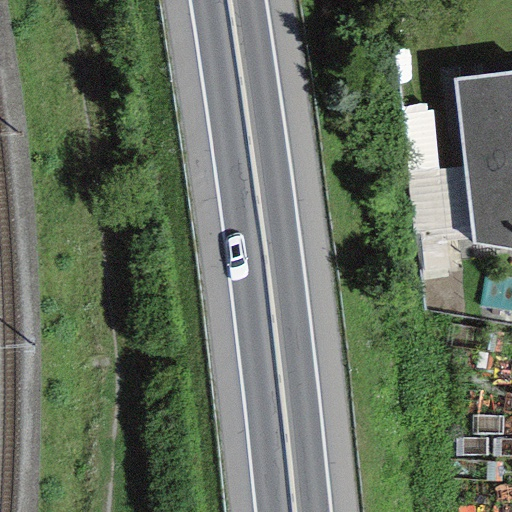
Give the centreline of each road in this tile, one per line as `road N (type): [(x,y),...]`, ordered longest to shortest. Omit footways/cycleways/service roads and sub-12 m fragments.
road 1 (trunk): [(313,511),(285,209),(249,0)]
road 2 (trunk): [(208,0),(274,511)]
